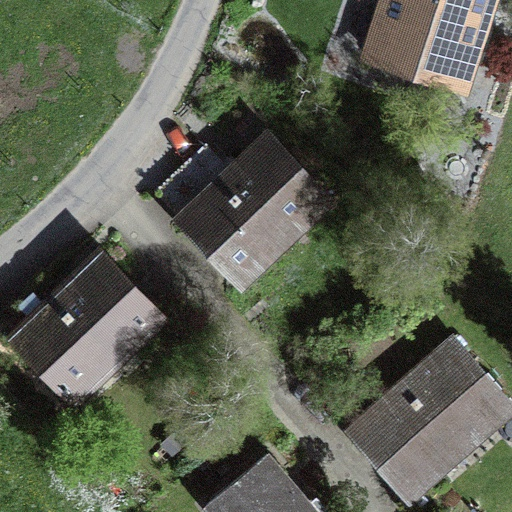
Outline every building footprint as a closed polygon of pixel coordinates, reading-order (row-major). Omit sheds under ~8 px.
[(511,50),(511,0),(404,0),(388,60),(500,92),(511,50)] [(293,120),(200,205),(272,284),(366,199),(293,120)] [(126,237),(28,325),(96,400),(194,312),(126,237)] [(511,362),(483,327),(371,418),(437,498),(511,436),(511,362)] [(352,511),(299,445),(233,498),(243,511),(352,511)]
